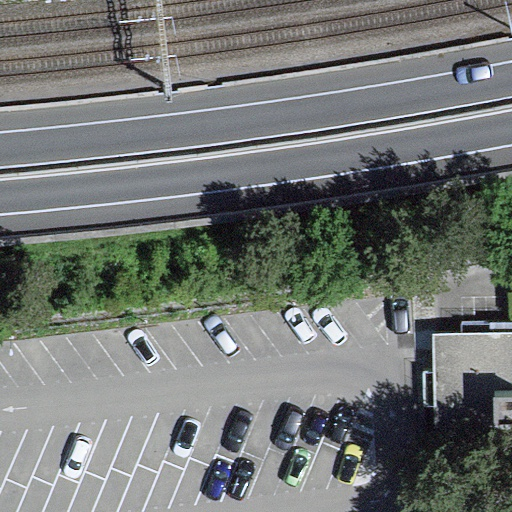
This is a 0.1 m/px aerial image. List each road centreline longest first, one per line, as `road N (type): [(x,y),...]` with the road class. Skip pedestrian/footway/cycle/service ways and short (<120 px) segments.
road 1 (motorway): [(511,80),(415,100),(0,150)]
road 2 (motorway): [(0,197),(147,184),(511,128)]
